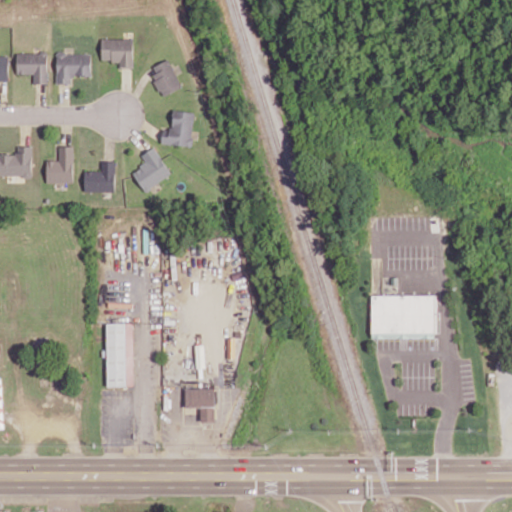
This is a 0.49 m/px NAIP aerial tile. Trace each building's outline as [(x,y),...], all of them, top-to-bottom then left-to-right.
[(101,61),(119,61),(119,67),(133,68),(133,38),(102,38),(101,61)] [(17,74),(32,73),(33,83),(48,83),(47,52),(17,52),(17,74)] [(91,52),(56,53),(57,83),(71,83),(71,76),(91,75),(91,52)] [(0,81),(8,81),(9,56),(0,55),(0,81)] [(162,95),(181,88),(169,59),(150,67),(162,95)] [(195,112),(174,109),(171,128),(163,127),(161,142),(190,146),(195,112)] [(47,160),(46,182),(74,183),(74,145),(58,145),(58,160),(47,160)] [(0,175),(32,176),(32,146),(16,146),(16,154),(0,153),(0,175)] [(141,154),(146,163),(133,171),(144,190),(171,175),(155,146),(141,154)] [(84,191),(115,192),(116,161),(100,161),(100,170),(85,170),(84,191)] [(372,295),(372,337),(437,337),(436,295),(372,295)] [(134,385),(133,323),(106,323),(107,386),(134,385)] [(186,387),(185,407),(200,408),(200,421),(215,421),(216,388),(186,387)]
